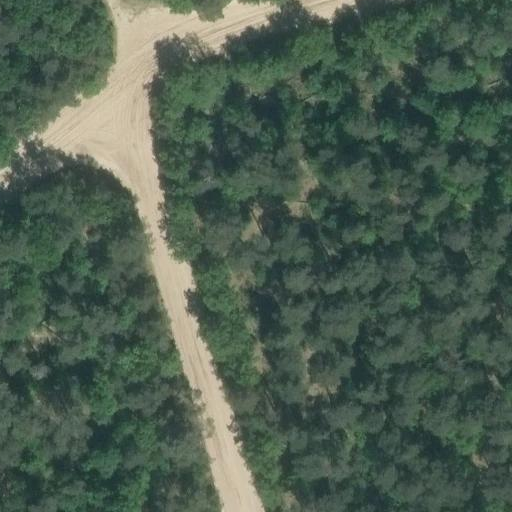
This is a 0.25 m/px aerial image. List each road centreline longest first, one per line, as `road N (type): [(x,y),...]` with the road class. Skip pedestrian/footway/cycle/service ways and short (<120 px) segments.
road 1 (track): [(247,511),(138,74)]
road 2 (track): [(310,0),(208,23),(138,74)]
road 3 (track): [(138,74),(0,184)]
